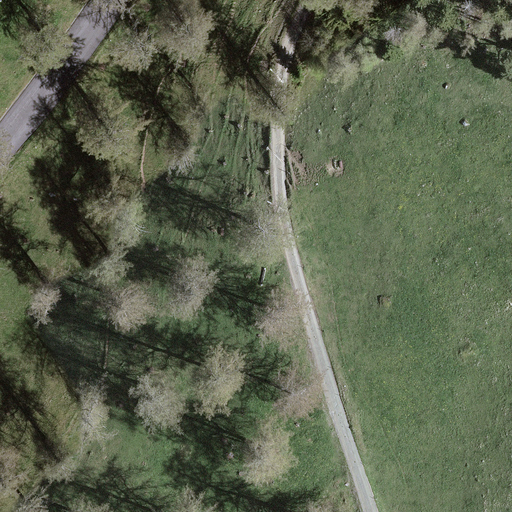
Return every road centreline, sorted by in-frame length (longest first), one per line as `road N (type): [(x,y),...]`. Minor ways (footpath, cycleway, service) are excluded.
road 1 (track): [(310,0),(279,96),(279,209),(368,511)]
road 2 (tertiary): [(0,145),(110,0)]
